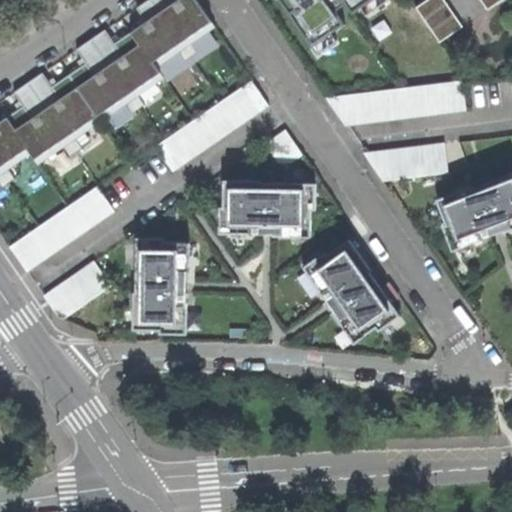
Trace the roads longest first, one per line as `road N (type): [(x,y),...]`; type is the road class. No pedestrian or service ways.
road 1 (residential): [(489,381),(228,0)]
road 2 (residential): [(143,494),(511,465)]
road 3 (residential): [(0,290),(143,494)]
road 4 (residential): [(0,509),(143,494)]
road 5 (residential): [(0,71),(103,0)]
